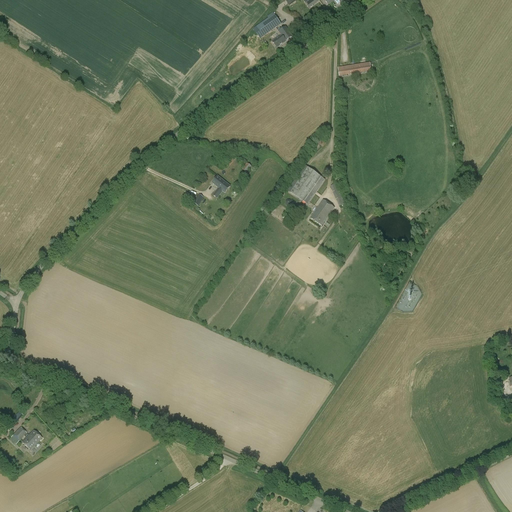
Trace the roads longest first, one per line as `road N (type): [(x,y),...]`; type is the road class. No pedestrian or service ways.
road 1 (unclassified): [(346,511),(12,362),(6,350),(15,301)]
road 2 (unclassified): [(15,301),(130,170),(318,34)]
road 3 (track): [(329,159),(335,50),(318,34)]
road 4 (unclassified): [(395,511),(511,451)]
